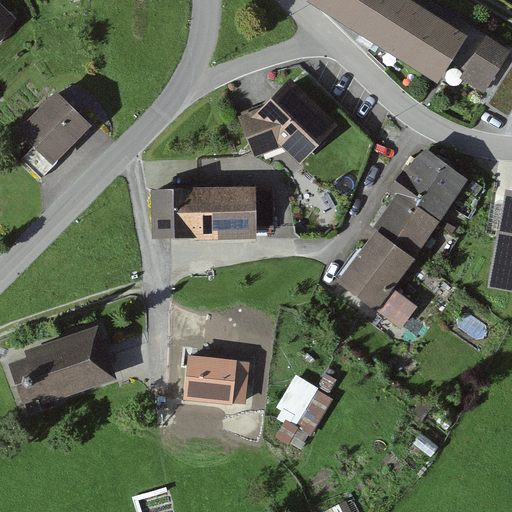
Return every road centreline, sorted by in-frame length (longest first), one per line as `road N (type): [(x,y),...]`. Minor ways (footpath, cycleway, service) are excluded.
road 1 (unclassified): [(179,99),(0,281)]
road 2 (residential): [(511,149),(441,128),(352,57)]
road 3 (residential): [(179,99),(278,56),(316,50),(352,57)]
